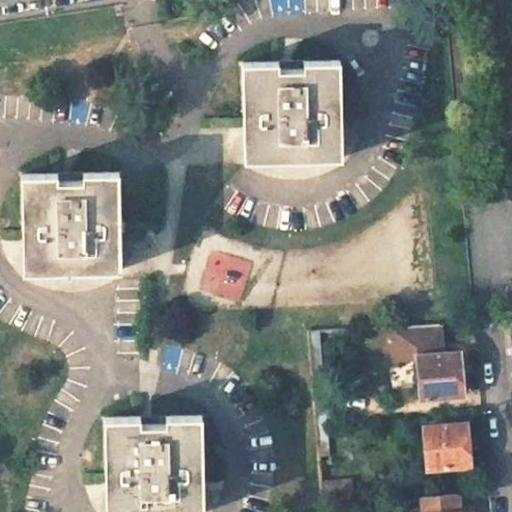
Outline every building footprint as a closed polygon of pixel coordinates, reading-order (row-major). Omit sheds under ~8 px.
[(279,61),(242,62),(244,160),(246,160),(339,158),(342,158),(340,60),(303,61),(304,68),(292,69),(279,69),(279,61)] [(58,173),(22,174),(24,271),(26,271),(121,269),(119,171),(83,172),(83,180),(70,180),(58,181),(58,173)] [(441,324),(386,326),(388,362),(418,361),(421,398),(463,394),(460,352),(443,353),(441,324)] [(141,416),(104,417),(106,511),(204,511),(202,415),(166,415),(166,423),(153,423),(141,424),(141,416)] [(466,422),(424,426),(427,468),(470,465),(466,422)] [(355,498),(353,478),(326,482),(328,502),(355,498)] [(453,511),(456,511),(460,511),(459,493),(421,496),(422,511),(453,511)] [(353,511),(352,502),(326,504),(327,511),(353,511)]
